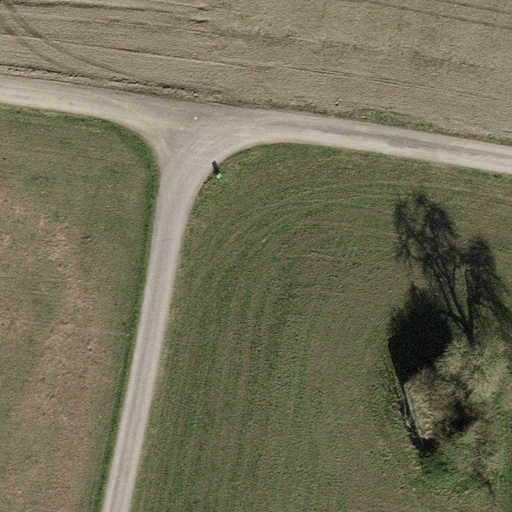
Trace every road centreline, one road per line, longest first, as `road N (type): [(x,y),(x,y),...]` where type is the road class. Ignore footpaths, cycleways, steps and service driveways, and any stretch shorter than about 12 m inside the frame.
road 1 (track): [(0,95),(511,161)]
road 2 (track): [(196,120),(114,511)]
